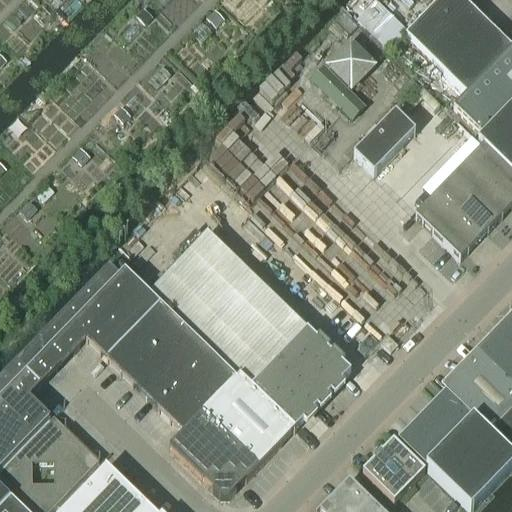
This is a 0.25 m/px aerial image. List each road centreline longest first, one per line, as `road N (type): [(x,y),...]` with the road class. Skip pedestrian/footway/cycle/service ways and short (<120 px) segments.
road 1 (unclassified): [(276,511),(511,273)]
road 2 (unclassified): [(200,511),(79,397)]
